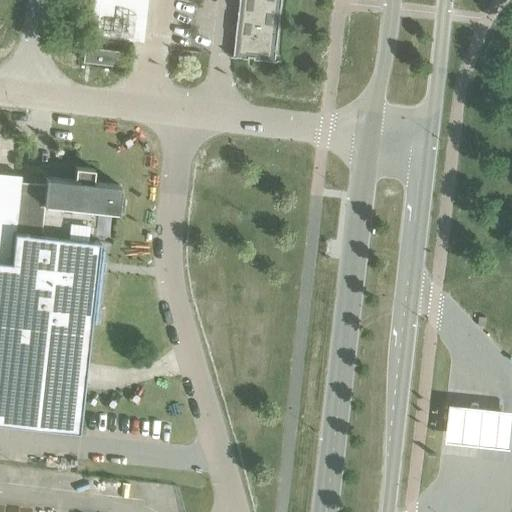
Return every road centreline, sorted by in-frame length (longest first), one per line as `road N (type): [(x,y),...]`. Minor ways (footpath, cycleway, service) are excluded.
road 1 (unclassified): [(233,511),(175,313),(167,238),(185,113)]
road 2 (secondary): [(370,132),(326,511)]
road 3 (secondary): [(385,511),(429,139)]
road 4 (unclassified): [(370,132),(185,113)]
road 5 (unclassified): [(185,113),(31,94)]
road 6 (secondary): [(429,139),(445,0)]
road 7 (secondary): [(392,0),(370,132)]
